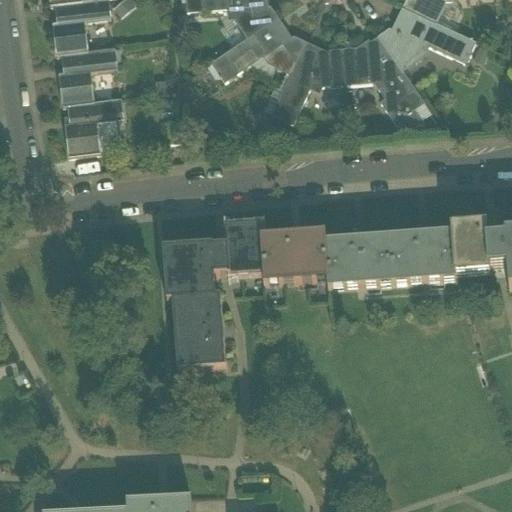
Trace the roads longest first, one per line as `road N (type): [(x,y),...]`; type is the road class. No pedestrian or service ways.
road 1 (residential): [(29,204),(511,167)]
road 2 (residential): [(29,204),(2,0)]
